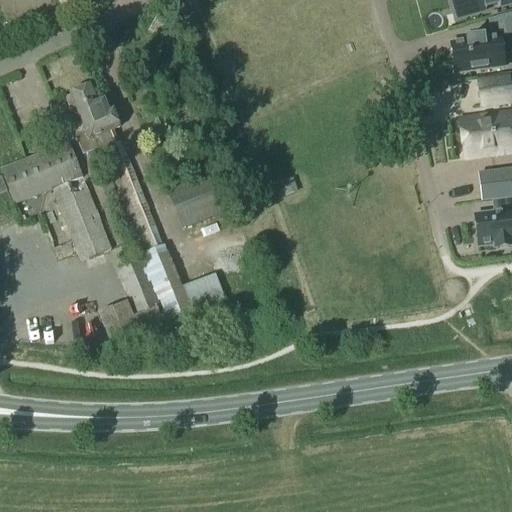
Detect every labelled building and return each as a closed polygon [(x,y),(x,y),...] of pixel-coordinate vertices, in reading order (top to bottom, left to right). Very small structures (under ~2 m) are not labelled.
[(450,0),(456,18),(511,3),(511,0),(450,0)] [(466,43),(449,45),(453,76),(503,70),(499,40),(511,36),(511,16),(488,23),(491,40),(483,41),(482,39),(465,41),(466,43)] [(509,100),(506,81),(478,85),(481,109),(509,105),(509,100)] [(69,99),(65,101),(69,112),(74,111),(76,117),(66,121),(79,151),(83,149),(92,171),(101,167),(91,141),(88,142),(84,133),(95,129),(92,122),(86,106),(94,102),(88,89),(68,97),(69,99)] [(95,129),(84,133),(88,142),(91,141),(118,130),(110,111),(106,112),(101,99),(94,102),(86,106),(92,122),(95,129)] [(153,109),(134,116),(138,126),(157,118),(153,109)] [(511,124),(511,115),(459,121),(463,162),(511,155),(511,124)] [(67,146),(0,171),(0,174),(12,207),(51,192),(80,267),(110,256),(67,146)] [(122,146),(110,150),(116,164),(112,166),(146,252),(161,246),(122,146)] [(511,172),(477,177),(481,205),(502,203),(511,201),(511,172)] [(205,174),(158,193),(168,217),(215,198),(205,174)] [(503,215),(473,219),(477,249),(494,247),(494,251),(510,249),(509,245),(511,244),(511,201),(502,203),(503,215)] [(193,321),(181,290),(165,248),(137,259),(140,266),(157,309),(161,308),(170,331),(193,321)] [(157,309),(140,266),(118,274),(130,305),(98,317),(110,348),(163,327),(157,309)] [(216,277),(181,290),(193,321),(227,309),(216,277)]
